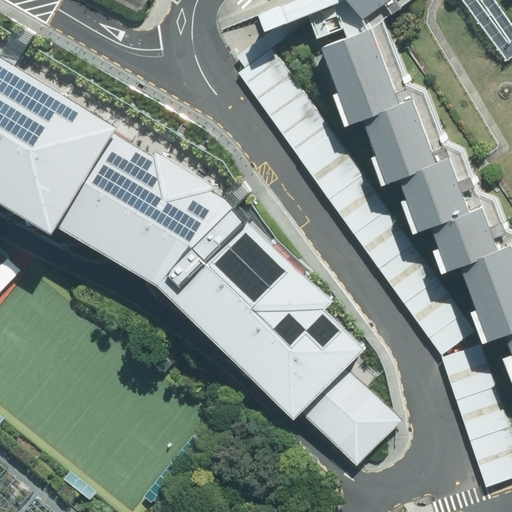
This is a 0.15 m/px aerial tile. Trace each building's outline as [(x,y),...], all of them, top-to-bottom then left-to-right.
[(357,0),(367,13),(383,0),(357,0)] [(511,277),(501,249),(488,254),(471,211),(460,216),(439,161),(426,166),(401,102),(391,107),(361,32),(313,50),(343,126),(354,122),(379,186),(388,183),(409,235),(421,230),(438,274),(448,270),(478,344),(494,338),(510,380),(511,379),(511,277)] [(0,197),(186,286),(353,443),(401,404),(343,348),(364,326),(229,188),(0,50),(0,197)] [(237,74),(439,355),(472,332),(270,50),(237,74)] [(440,358),(484,487),(511,477),(511,440),(479,345),(440,358)]
